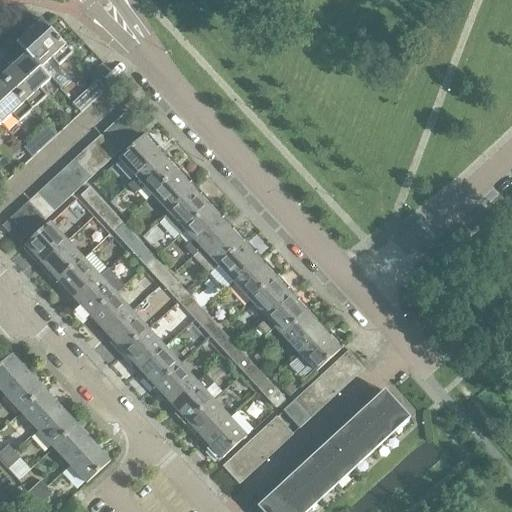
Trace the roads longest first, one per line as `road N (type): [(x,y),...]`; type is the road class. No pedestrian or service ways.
road 1 (residential): [(367,291),(124,28)]
road 2 (residential): [(9,299),(206,511)]
road 3 (residential): [(367,291),(511,157)]
